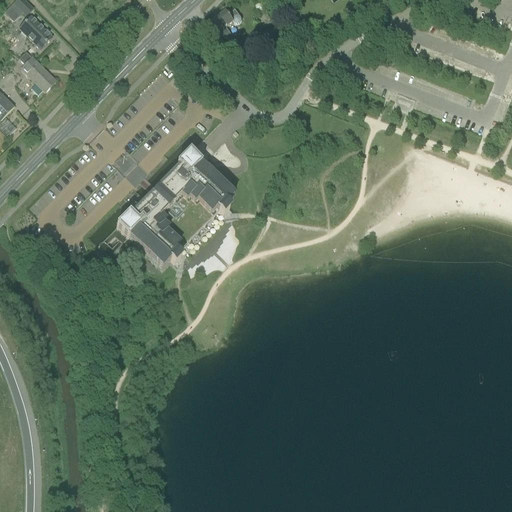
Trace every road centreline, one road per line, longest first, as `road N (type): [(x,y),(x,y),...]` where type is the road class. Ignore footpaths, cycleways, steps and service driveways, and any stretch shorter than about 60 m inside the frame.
road 1 (secondary): [(0,197),(196,0)]
road 2 (track): [(511,176),(299,95)]
road 3 (motorway): [(30,511),(22,420),(0,354)]
